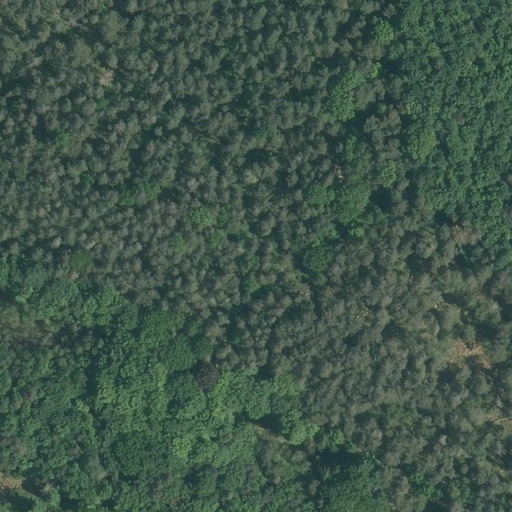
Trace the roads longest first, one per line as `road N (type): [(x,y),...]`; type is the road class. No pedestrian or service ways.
road 1 (unknown): [(405,511),(362,449),(304,391),(242,361),(206,361),(244,301),(332,241),(378,186),(403,138),(400,59),(409,0)]
road 2 (track): [(0,259),(123,307),(178,365),(273,386),(356,454),(391,511)]
